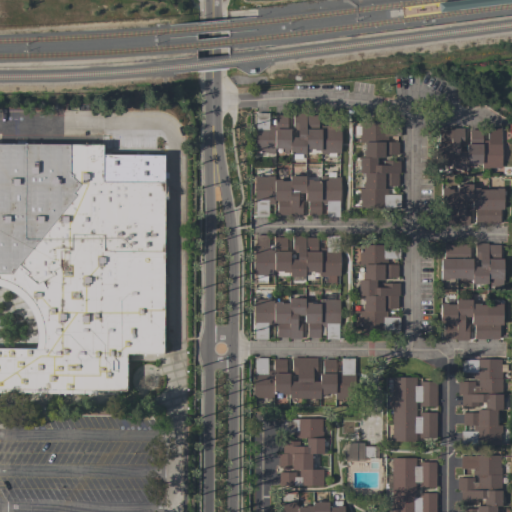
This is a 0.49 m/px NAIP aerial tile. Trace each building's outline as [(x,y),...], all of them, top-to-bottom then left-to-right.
[(255,126),(255,113),(268,113),(268,125),(273,126),(273,115),(286,115),(286,129),(289,129),(289,137),(297,137),(297,130),(292,130),(292,113),(305,113),(304,115),(317,115),(317,129),(320,129),(320,126),(326,126),(326,113),(339,113),(339,128),(340,128),(340,153),(335,153),(335,157),(327,156),(327,153),(319,153),(319,150),(318,150),(318,153),(313,153),(313,154),(306,154),(306,150),(307,150),(307,149),(304,149),(304,153),(289,153),(289,150),(287,149),(287,153),(282,153),(282,148),(273,148),(273,154),(266,154),(266,152),(254,152),(254,126),(255,126)] [(371,208),(371,209),(365,209),(365,208),(359,208),(359,195),(358,195),(358,188),(362,188),(362,182),(363,182),(363,173),(358,173),(358,157),(362,157),(362,150),(364,150),(364,142),(359,141),(359,134),(354,134),(354,126),(360,126),(360,122),(399,122),(399,136),(387,136),(387,142),(397,142),(397,154),(383,154),(383,158),(375,158),(375,165),(382,165),(382,160),(399,160),(399,173),(397,173),(397,185),(383,185),(383,188),(386,188),(386,194),(399,194),(399,207),(371,208)] [(500,168),(481,168),(481,163),(472,163),(472,165),(465,165),(465,168),(450,168),(450,163),(441,163),(441,165),(433,164),(433,144),(437,144),(437,129),(450,130),(450,128),(463,128),(463,144),(458,144),(458,152),(465,152),(465,144),(468,144),(468,130),(481,130),(481,140),(487,140),(487,128),(500,128),(500,142),(500,168)] [(0,144),(101,144),(101,174),(162,174),(162,354),(125,354),(124,390),(93,390),(93,393),(0,393),(0,348),(34,348),(35,340),(35,335),(35,330),(33,321),(30,314),(27,308),(23,303),(15,294),(9,290),(2,287),(0,286),(0,144)] [(339,203),(338,203),(338,217),(326,217),(326,204),(320,204),(319,215),(307,215),(307,200),(304,200),(304,193),(297,193),(297,200),(301,200),(301,216),(289,216),(289,215),(276,215),(276,200),(273,200),(273,204),(267,204),(267,216),(254,216),(255,202),(254,202),(254,188),(253,188),(253,184),(254,184),(254,176),(266,176),(273,176),(273,179),(280,179),(280,180),(289,180),(289,176),(304,176),(304,180),(311,180),(311,181),(319,181),(319,176),(327,176),(327,177),(339,177),(339,203)] [(474,223),(474,209),(471,209),(471,201),(464,201),(464,208),(468,208),(468,225),(455,225),(455,223),(440,223),(440,188),(446,188),(446,189),(456,189),(456,184),(471,184),(471,188),(478,188),(478,189),(495,189),(495,188),(502,188),(502,209),(499,209),(499,223),(474,223)] [(253,269),(252,269),(253,263),(253,250),(254,250),(254,235),(267,235),(267,245),(273,245),(273,237),(285,237),(285,251),(288,251),(288,259),(296,259),(296,252),(291,252),(291,236),(304,236),(304,237),(316,237),(316,251),(319,251),(319,248),(325,248),(325,235),(339,236),(339,276),(335,276),(334,283),(326,283),(326,276),(319,276),(319,273),(312,273),(312,272),(304,271),(304,276),(288,276),(288,272),(281,272),(281,271),(273,271),(273,276),(266,276),(266,283),(256,282),(256,275),(253,275),(253,269)] [(471,266),(478,266),(479,260),(474,260),(474,243),(487,243),(487,244),(499,245),(498,258),(502,258),(502,286),(489,286),(489,278),(486,278),(486,284),(471,283),(471,266)] [(399,258),(393,258),(393,264),(397,264),(397,277),(383,277),(383,280),(375,280),(375,287),(382,287),(382,283),(398,283),(398,296),(397,296),(396,308),(382,308),(382,311),(386,311),(386,317),(398,317),(398,330),(381,330),(381,331),(358,330),(358,326),(352,326),(352,317),(357,317),(357,311),(361,311),(361,304),(363,304),(363,295),(357,295),(357,280),(362,280),(362,273),(363,273),(363,264),(358,264),(358,252),(359,252),(359,244),(384,245),(399,246),(399,258)] [(471,280),(464,280),(464,278),(446,278),(446,279),(440,279),(440,258),(443,258),(443,244),(468,245),(468,258),(471,258),(471,280)] [(338,323),(338,339),(325,339),(325,327),(319,327),(319,337),(306,337),(306,323),(303,323),(303,315),(296,315),(296,322),(300,322),(300,339),(288,339),(288,337),(275,337),(275,323),(272,323),(272,326),(267,326),(266,339),(254,339),(254,311),(253,311),(253,299),(272,299),(272,302),(279,302),(279,303),(288,303),(288,298),(291,298),(291,294),(301,294),(301,298),(303,298),(303,302),(310,302),(310,303),(319,303),(319,298),(326,299),(338,300),(338,323)] [(442,324),(439,324),(440,303),(446,303),(446,304),(455,304),(455,299),(470,300),(470,317),(463,317),(463,323),(468,324),(467,341),(455,340),(455,339),(442,339),(442,324)] [(471,303),(476,303),(477,299),(484,299),(484,305),(494,305),(494,303),(501,304),(501,325),(498,325),(498,339),(473,339),(473,325),(470,325),(471,303)] [(253,391),(252,391),(252,385),(253,385),(253,372),(253,358),(266,358),(266,371),(272,371),(272,359),(285,359),(285,373),(288,373),(288,381),(295,381),(295,374),(291,374),(291,358),(315,357),(316,374),(311,374),(311,381),(318,381),(318,373),(321,373),(321,359),(334,359),(334,371),(340,371),(340,358),(352,358),(353,372),(354,398),(341,398),(341,399),(334,399),(334,393),(325,393),(325,394),(319,395),(319,398),(288,398),(288,394),(281,395),(281,393),(272,393),(272,398),(265,399),(265,397),(252,398),(253,391)] [(500,359),(499,371),(501,371),(501,379),(501,410),(484,409),(484,402),(477,402),(477,407),(460,407),(460,394),(457,394),(457,381),(473,382),(473,386),(477,386),(477,379),(472,378),(472,372),(460,372),(461,360),(474,360),(474,359),(500,359)] [(391,377),(415,377),(415,386),(418,386),(418,381),(436,381),(435,406),(418,406),(418,402),(415,402),(415,417),(418,417),(418,412),(435,412),(435,437),(418,437),(418,433),(415,433),(415,441),(391,441),(391,377)] [(499,445),(475,445),(475,444),(460,444),(460,431),(472,431),(472,425),(462,425),(462,412),(476,413),(476,409),(484,409),(496,410),(495,425),(500,425),(499,445)] [(322,486),(278,486),(278,472),(294,472),(294,477),(298,477),(298,469),(291,469),(291,466),(277,466),(277,454),(281,454),(281,441),(298,441),(298,446),(305,446),(305,438),(294,438),(294,432),(281,432),(282,419),(295,419),(320,419),(320,431),(322,431),(322,454),(310,454),(310,469),(322,469),(322,486)] [(361,443),(341,443),(342,460),(361,459),(361,443)] [(377,446),(376,458),(362,458),(362,446),(377,446)] [(457,490),(456,478),(472,477),(473,482),(477,482),(477,475),(472,475),(472,468),(460,469),(459,456),(474,456),(474,455),(499,455),(499,467),(500,467),(500,489),(457,490)] [(435,511),(391,511),(391,458),(414,458),(414,466),(418,466),(418,462),(435,462),(435,487),(418,487),(418,482),(414,482),(414,497),(418,497),(418,493),(435,493),(435,511)] [(500,490),(500,506),(495,506),(495,511),(461,511),(461,509),(475,509),(475,506),(483,506),(483,498),(476,498),(476,503),(459,503),(459,491),(500,490)] [(343,511),(277,511),(277,503),(289,503),(289,502),(296,502),(296,507),(305,507),(305,506),(312,506),(312,502),(327,502),(327,507),(330,507),(330,501),(341,501),(341,506),(343,506),(343,511)]
